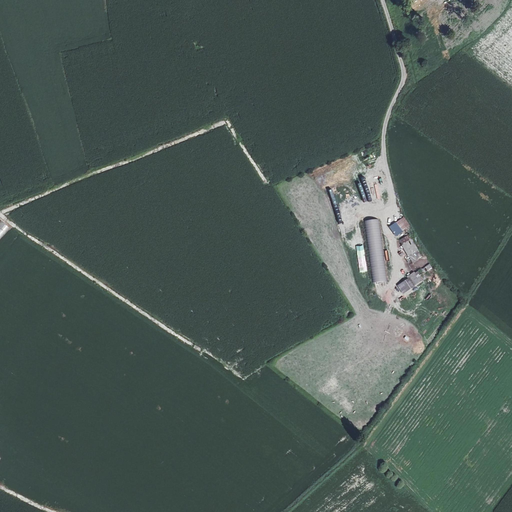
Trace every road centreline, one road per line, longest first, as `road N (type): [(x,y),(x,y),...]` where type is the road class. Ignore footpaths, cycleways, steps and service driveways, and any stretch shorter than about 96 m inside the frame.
road 1 (track): [(0,214),(226,121),(265,182),(384,128)]
road 2 (track): [(0,214),(184,340),(227,364),(263,368),(352,437)]
road 3 (track): [(381,0),(402,76),(384,128)]
